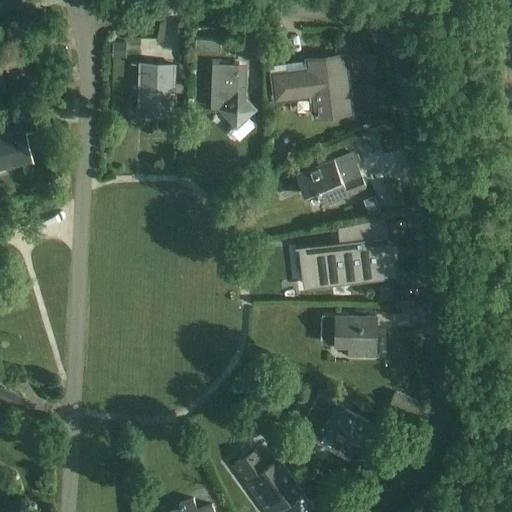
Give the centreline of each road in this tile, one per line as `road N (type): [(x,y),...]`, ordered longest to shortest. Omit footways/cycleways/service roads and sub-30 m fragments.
road 1 (residential): [(364,511),(428,458),(442,406),(396,53),(366,20),(343,13),(199,5),(76,14)]
road 2 (residential): [(76,14),(87,104),(67,511)]
